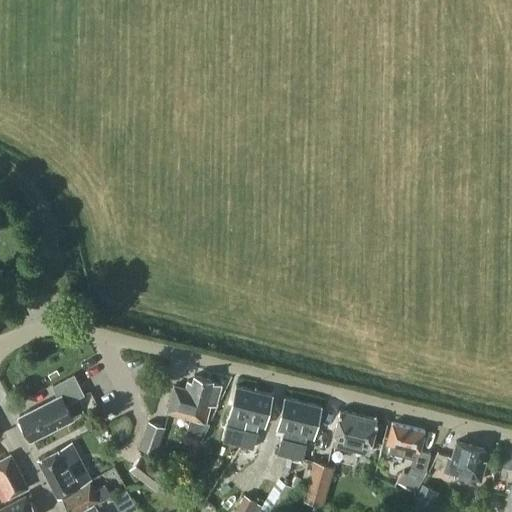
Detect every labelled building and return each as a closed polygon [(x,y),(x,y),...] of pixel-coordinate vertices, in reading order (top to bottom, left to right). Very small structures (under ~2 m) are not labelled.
[(84,393),(74,373),(52,384),(58,395),(19,415),(31,438),(73,417),(65,403),(84,393)] [(212,379),(194,375),(193,380),(187,379),(185,386),(173,383),(166,410),(187,416),(186,420),(189,421),(186,432),(204,437),(209,425),(210,422),(203,420),(203,419),(205,420),(210,403),(215,404),(221,383),(212,381),(212,379)] [(241,445),(254,389),(236,384),(228,417),(235,419),(233,426),(232,425),(228,442),(241,445)] [(254,389),(241,445),(253,448),(257,431),(256,431),(258,424),(264,426),(272,393),(254,389)] [(290,456),(303,400),(285,396),(277,429),(284,430),(282,437),(281,437),(277,453),(290,456)] [(303,400),(290,456),(302,459),(306,442),(305,442),(306,436),(313,437),(321,405),(303,400)] [(377,418),(340,409),(331,444),(369,453),(377,418)] [(165,427),(148,421),(139,447),(156,453),(165,427)] [(425,429),(392,422),(387,443),(389,443),(387,453),(413,459),(411,465),(410,464),(405,471),(404,470),(398,480),(414,489),(425,470),(430,452),(420,449),(425,429)] [(485,448),(456,440),(452,455),(448,454),(443,471),(459,475),(459,474),(480,479),(484,466),(480,465),(485,448)] [(91,478),(72,441),(38,458),(58,496),(91,478)] [(0,458),(0,501),(28,487),(11,453),(0,458)] [(169,474),(142,453),(129,469),(156,490),(169,474)] [(334,466),(313,460),(302,499),(322,505),(334,466)] [(265,496),(275,477),(264,471),(254,490),(265,496)] [(278,511),(294,487),(278,477),(256,511),(278,511)] [(94,489),(90,481),(62,497),(70,511),(75,511),(100,499),(99,498),(110,493),(105,484),(94,489)] [(114,495),(125,511),(126,511),(140,503),(129,486),(114,495)] [(29,500),(25,493),(0,507),(0,511),(37,511),(30,499),(29,500)] [(249,511),(256,499),(244,493),(234,511),(249,511)]
